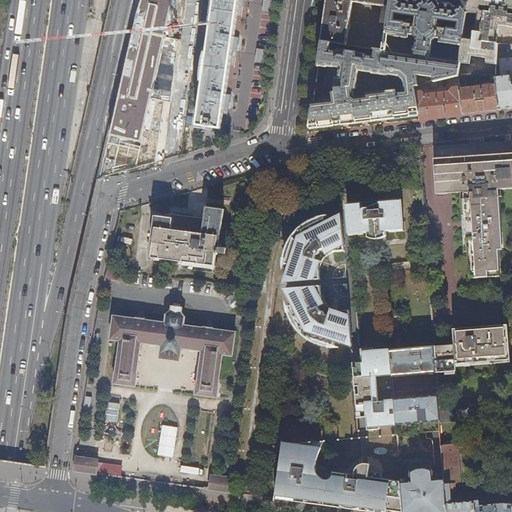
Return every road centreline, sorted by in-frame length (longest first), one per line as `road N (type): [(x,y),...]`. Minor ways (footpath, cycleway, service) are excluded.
road 1 (residential): [(283,141),(108,194),(79,318),(55,501)]
road 2 (trunk): [(4,461),(40,360),(125,0)]
road 3 (trunk): [(4,461),(69,0)]
road 4 (residential): [(511,121),(330,143),(283,141)]
road 5 (trunk): [(29,0),(0,202)]
road 6 (residential): [(305,0),(283,141)]
